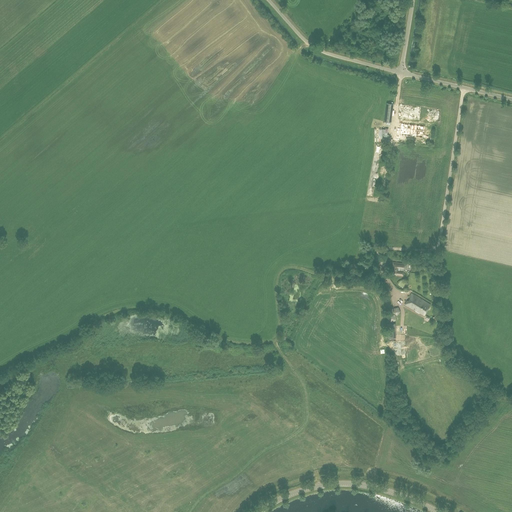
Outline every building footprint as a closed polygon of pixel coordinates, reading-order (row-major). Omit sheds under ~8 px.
[(391,122),(393,104),(386,103),(384,121),(391,122)] [(400,118),(420,120),(422,107),(402,105),(402,110),(406,111),(407,108),(408,108),(408,113),(401,113),(400,118)] [(428,138),(430,127),(401,123),(400,134),(428,138)] [(406,267),(407,263),(392,261),(391,274),(392,274),(393,273),(397,273),(397,274),(403,275),(404,270),(397,270),(398,266),(406,267)] [(431,305),(411,293),(409,297),(411,298),(410,301),(407,299),(405,303),(424,315),(431,305)] [(405,341),(405,335),(396,335),(395,323),(389,323),(387,341),(396,341),(405,341)]
